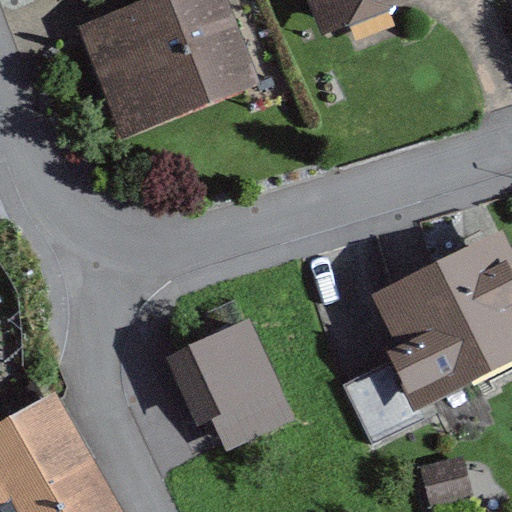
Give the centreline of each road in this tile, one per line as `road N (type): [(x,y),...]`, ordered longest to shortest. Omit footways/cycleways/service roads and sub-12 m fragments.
road 1 (residential): [(511,147),(259,231),(99,254)]
road 2 (residential): [(151,511),(110,431),(90,351),(99,254)]
road 3 (residential): [(99,254),(49,196),(0,101)]
